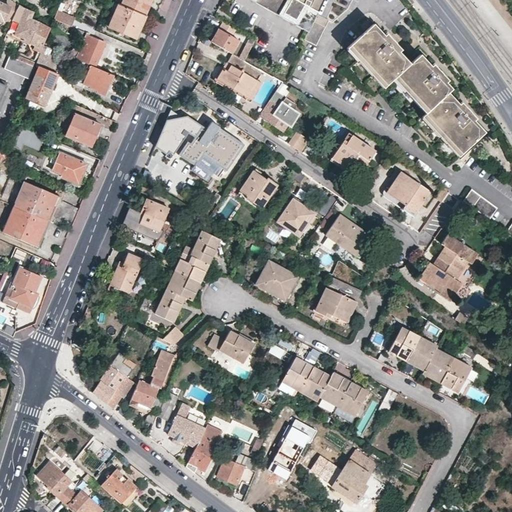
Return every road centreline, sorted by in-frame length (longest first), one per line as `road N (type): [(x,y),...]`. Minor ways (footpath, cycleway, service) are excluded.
road 1 (residential): [(220,299),(246,299),(455,412),(460,430),(417,511)]
road 2 (secondary): [(44,365),(159,71)]
road 3 (residential): [(398,248),(391,223),(159,71)]
road 4 (tertiary): [(44,365),(231,511)]
road 5 (residential): [(511,111),(435,0)]
road 6 (secondary): [(8,481),(44,365)]
